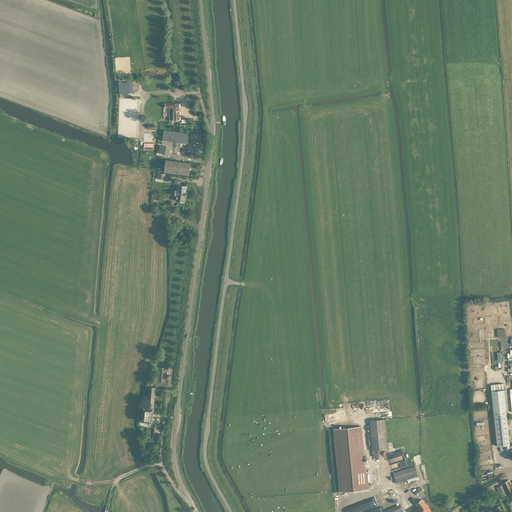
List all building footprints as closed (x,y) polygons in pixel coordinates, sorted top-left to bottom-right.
[(127,81),(118,82),(119,93),(129,92),(128,81),(127,81)] [(170,119),(180,119),(180,110),(179,110),(179,106),(180,106),(180,102),(165,102),(165,106),(169,106),(170,119)] [(143,131),(143,139),(150,139),(150,131),(153,131),(153,126),(144,126),(144,131),(143,131)] [(164,129),(162,139),(175,140),(175,137),(176,131),(164,129)] [(189,132),(176,131),(175,137),(188,139),(189,132)] [(166,145),(159,144),(158,154),(165,155),(166,145)] [(188,174),(190,162),(167,159),(166,171),(188,174)] [(186,191),(187,186),(178,184),(178,190),(176,190),(176,194),(185,195),(186,195),(187,191),(186,191)] [(151,378),(151,385),(156,386),(168,387),(169,380),(164,380),(165,366),(165,365),(158,364),(158,365),(157,379),(151,378)] [(151,385),(149,385),(147,407),(154,407),(156,386),(151,385)] [(504,389),(492,390),(491,390),(497,445),(510,444),(507,415),(504,389)] [(152,421),(154,407),(147,407),(144,406),(143,420),(146,420),(146,422),(151,423),(151,421),(152,421)] [(370,419),(372,449),(388,448),(385,418),(370,419)] [(482,461),(493,460),(490,437),(488,422),(484,422),(484,419),(475,421),(476,423),(474,424),(478,458),(482,458),(482,461)] [(362,425),(334,428),(340,491),(369,488),(368,471),(366,471),(362,425)] [(414,464),(420,462),(418,453),(412,454),(414,464)] [(418,476),(415,465),(393,471),(397,482),(418,476)] [(502,483),(504,487),(511,501),(511,500),(511,484),(510,479),(502,483)] [(379,505),(380,505),(397,497),(393,487),(374,495),(379,505)] [(418,506),(412,511),(432,511),(422,498),(415,503),(418,506)] [(482,511),(498,511),(502,510),(497,502),(491,506),(490,504),(481,510),(482,511)] [(403,511),(403,510),(399,511),(396,511),(403,509),(400,503),(386,509),(387,511),(403,511)]
